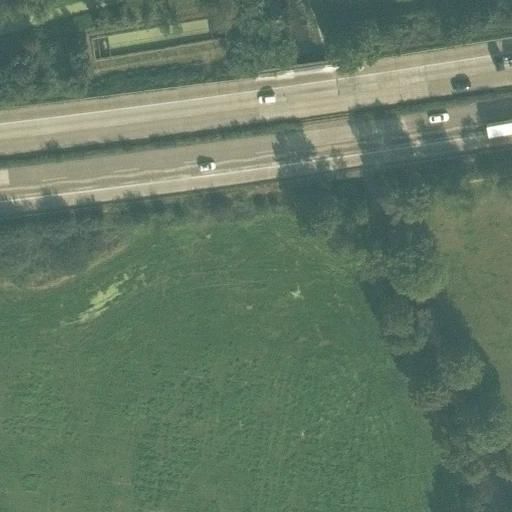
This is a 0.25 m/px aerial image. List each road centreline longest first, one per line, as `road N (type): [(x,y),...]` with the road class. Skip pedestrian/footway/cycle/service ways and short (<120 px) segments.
road 1 (motorway): [(511,64),(0,137)]
road 2 (motorway): [(0,181),(511,111)]
